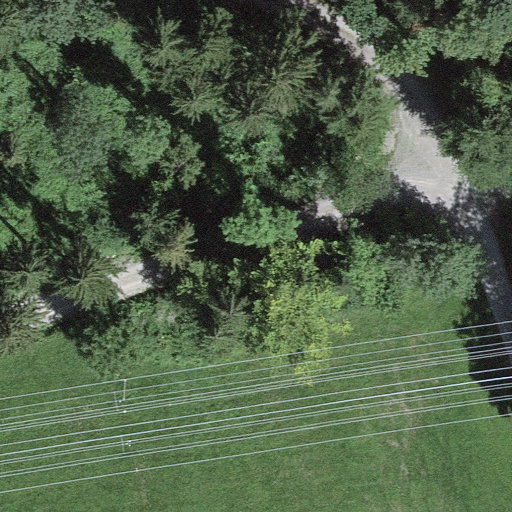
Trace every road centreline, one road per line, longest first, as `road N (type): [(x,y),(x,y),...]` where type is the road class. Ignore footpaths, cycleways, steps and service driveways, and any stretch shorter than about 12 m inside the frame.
road 1 (track): [(0,325),(442,172),(511,178)]
road 2 (track): [(264,0),(408,72),(511,351)]
